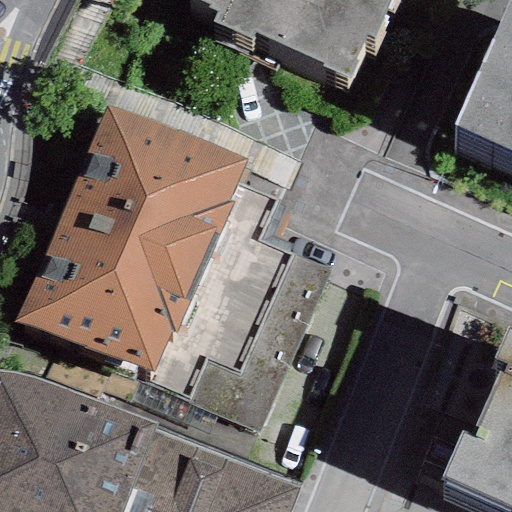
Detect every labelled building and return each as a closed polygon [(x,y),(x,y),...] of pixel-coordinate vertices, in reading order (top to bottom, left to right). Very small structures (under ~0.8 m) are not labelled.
[(214,0),(184,65),(216,80),(210,93),(249,112),(253,103),(323,136),(320,141),(344,152),(365,107),(373,110),(405,42),(394,37),(406,12),(409,14),(415,0),(214,0)] [(511,80),(454,205),(511,231),(511,80)] [(175,133),(105,104),(14,316),(151,374),(242,158),(176,130),(175,133)] [(330,270),(293,254),(242,373),(204,357),(186,400),(261,431),(330,270)] [(459,421),(441,462),(511,493),(511,316),(506,314),(500,329),(461,312),(420,404),(459,421)] [(152,437),(0,378),(0,511),(122,511),(147,448),(152,437)] [(288,511),(292,503),(147,448),(122,511),(288,511)]
